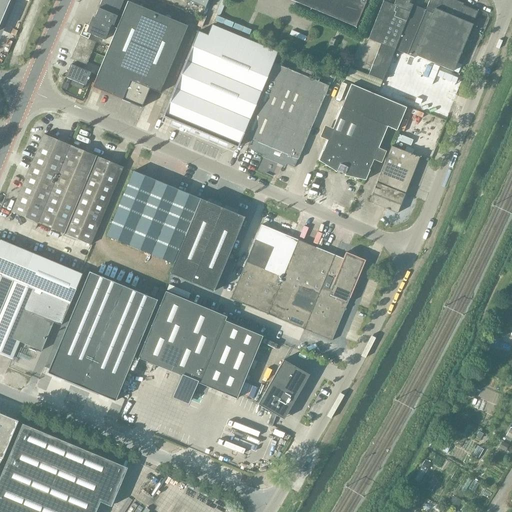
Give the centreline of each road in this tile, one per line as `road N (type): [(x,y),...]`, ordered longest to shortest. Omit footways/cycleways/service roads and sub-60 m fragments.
road 1 (unclassified): [(409,248),(28,90)]
road 2 (unclassified): [(273,504),(0,392)]
road 3 (unclassified): [(273,504),(409,248)]
road 4 (unclassified): [(409,248),(511,0)]
